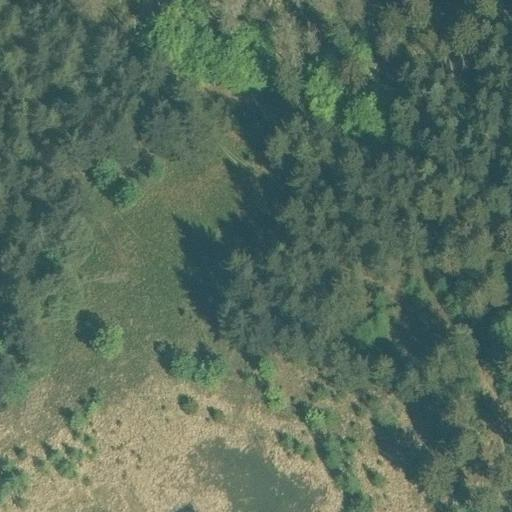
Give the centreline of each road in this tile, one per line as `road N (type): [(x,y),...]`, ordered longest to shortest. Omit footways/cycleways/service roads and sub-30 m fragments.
road 1 (track): [(511,202),(119,55)]
road 2 (track): [(119,55),(0,7)]
